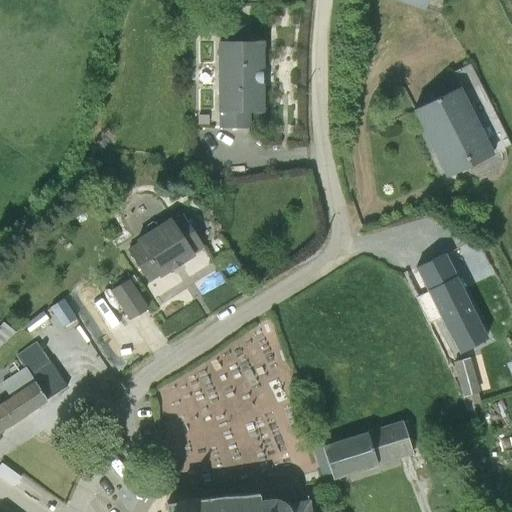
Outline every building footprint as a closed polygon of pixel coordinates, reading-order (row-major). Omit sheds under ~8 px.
[(398,0),(426,10),(430,0),(398,0)] [(218,42),(218,127),(249,127),(249,111),(261,111),(261,42),(218,42)] [(470,83),(413,111),(447,177),(503,148),(470,83)] [(182,214),(172,220),(192,251),(201,245),(182,214)] [(158,277),(193,254),(192,251),(172,220),(170,216),(137,237),(139,242),(158,277)] [(158,277),(139,242),(128,247),(149,282),(158,277)] [(443,252),(402,273),(426,321),(437,316),(455,350),(486,334),(443,252)] [(131,280),(113,292),(129,319),(148,308),(131,280)] [(52,304),(66,323),(79,313),(65,295),(52,304)] [(3,322),(0,324),(0,345),(15,331),(3,322)] [(503,347),(511,342),(511,323),(495,331),(503,347)] [(0,402),(0,430),(67,386),(40,347),(21,359),(26,366),(1,382),(10,396),(0,402)] [(467,356),(450,361),(459,393),(477,388),(467,356)] [(319,442),(329,475),(408,449),(397,416),(319,442)] [(309,511),(307,495),(282,499),(277,495),(270,493),(256,495),(255,488),(165,500),(165,511),(309,511)]
